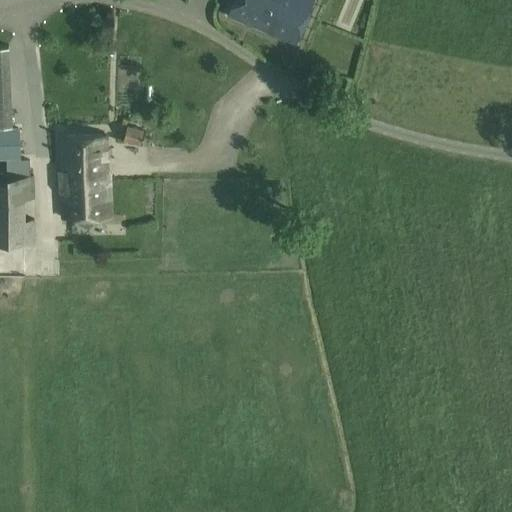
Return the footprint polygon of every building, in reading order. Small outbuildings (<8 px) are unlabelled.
[(312,0),(233,0),(227,15),(295,43),(304,21),(312,0)] [(122,47),(123,28),(112,27),(110,46),(122,47)] [(8,65),(0,65),(0,125),(11,126),(8,65)] [(150,139),(143,137),(145,131),(127,126),(123,140),(148,146),(150,139)] [(0,157),(18,157),(17,129),(0,129),(0,157)] [(110,217),(109,170),(108,170),(107,134),(62,134),(63,170),(61,170),(62,218),(110,217)] [(152,214),(276,210),(273,152),(150,157),(152,214)] [(30,176),(30,161),(6,161),(7,176),(30,176)] [(33,175),(30,176),(7,176),(0,176),(0,242),(35,242),(35,219),(24,220),(23,198),(34,198),(33,175)]
